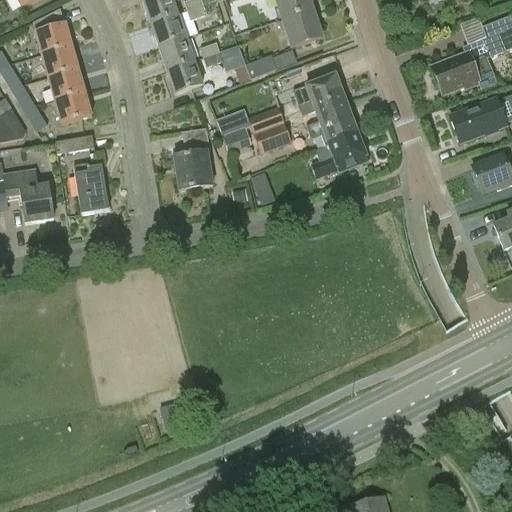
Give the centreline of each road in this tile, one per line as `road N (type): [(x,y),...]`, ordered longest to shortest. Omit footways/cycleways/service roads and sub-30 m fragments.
road 1 (primary): [(159,511),(502,349)]
road 2 (residential): [(502,349),(422,176),(360,0)]
road 3 (residential): [(148,247),(121,80),(90,0)]
road 4 (residential): [(148,247),(347,207)]
road 5 (residential): [(0,272),(148,247)]
